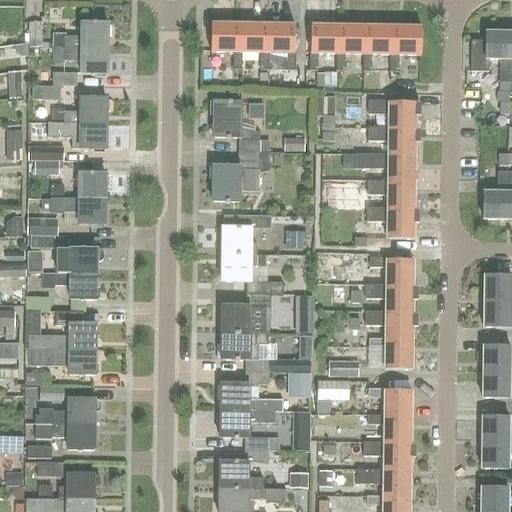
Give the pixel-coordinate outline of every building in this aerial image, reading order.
[(41,48),(41,24),(27,24),(28,49),(41,48)] [(82,25),(82,38),(65,38),(65,35),(51,35),(51,50),(107,50),(107,38),(111,38),(111,28),(107,28),(107,25),(82,25)] [(212,26),(211,54),(233,54),(233,71),(242,71),(242,54),(242,53),(240,53),(240,27),(240,26),(212,26)] [(240,27),(240,53),(242,53),(242,54),(261,54),(260,71),(269,71),(269,55),(269,54),(267,54),(267,27),(267,26),(240,26),(240,27)] [(267,27),(267,54),(269,54),(269,55),(287,55),(287,72),(296,72),(296,55),(295,55),(295,27),(267,26),(267,27)] [(309,56),(309,72),(318,73),(318,56),(336,56),(336,54),(339,54),(339,29),(339,28),(311,28),(310,56),(309,56)] [(336,56),(335,73),(344,73),(344,56),(363,57),(363,54),(366,54),(366,28),(339,28),(339,29),(339,54),(336,54),(336,56)] [(363,57),(363,73),(372,74),(372,57),(390,57),(390,55),(393,55),(393,29),(366,28),(366,54),(363,54),(363,57)] [(390,57),(390,74),(399,74),(399,57),(421,58),(421,29),(393,29),(393,55),(390,55),(390,57)] [(499,92),(510,92),(510,34),(485,34),(485,43),(481,43),(470,42),(470,74),(488,74),(488,61),(500,61),(499,92)] [(64,64),(82,64),(82,76),(107,76),(107,50),(51,50),(51,65),(64,65),(64,64)] [(52,88),(60,88),(76,88),(76,75),(52,74),(52,88)] [(60,88),(52,88),(32,88),(32,102),(60,102),(60,88)] [(80,100),(80,114),(63,113),(63,111),(51,110),(51,126),(106,126),(106,113),(110,113),(110,103),(106,103),(106,100),(80,100)] [(367,116),(387,116),(387,129),(387,132),(414,133),(414,118),(418,118),(418,106),(414,106),(388,105),(388,102),(367,102),(367,116)] [(238,154),(258,155),(258,134),(239,127),(239,103),(212,103),(212,139),(238,139),(238,154)] [(72,140),(72,151),(106,151),(106,126),(51,126),(47,126),(47,140),(72,140)] [(418,133),(414,133),(387,132),(387,129),(367,129),(367,143),(387,143),(387,157),(387,160),(414,160),(414,145),(418,145),(418,133)] [(5,132),(5,147),(21,147),(21,132),(5,132)] [(303,154),(304,141),(283,140),(283,153),(303,154)] [(28,163),(33,163),(58,163),(63,163),(63,150),(28,150),(28,163)] [(238,204),(238,193),(257,193),(258,175),(267,173),(268,155),(258,155),(238,154),(238,168),(211,168),(210,203),(238,204)] [(413,187),(414,160),(387,160),(387,157),(355,157),(355,171),(387,172),(386,183),(386,187),(413,187)] [(58,177),(58,163),(33,163),(33,177),(58,177)] [(508,221),(509,173),(497,173),(496,193),(483,193),(482,220),(508,221)] [(79,201),(105,201),(105,188),(108,188),(109,178),(105,178),(105,175),(80,175),(79,201)] [(366,197),(386,197),(386,210),(386,214),(413,214),(413,187),(386,187),(386,183),(366,183),(366,197)] [(49,186),(49,201),(63,201),(63,200),(63,186),(49,186)] [(79,201),(63,200),(63,201),(49,201),(41,201),(41,214),(50,215),(79,216),(79,226),(104,227),(105,201),(79,201)] [(417,214),(413,214),(386,214),(386,210),(366,210),(366,224),(386,224),(386,241),(413,241),(413,226),(417,226),(417,214)] [(22,239),(22,218),(13,218),(11,220),(11,239),(22,239)] [(221,256),(256,257),(256,247),(249,246),(249,232),(270,232),(270,218),(246,218),(246,230),(222,230),(221,256)] [(27,238),(30,238),(54,238),(57,238),(57,221),(27,220),(27,238)] [(306,251),(306,234),(285,234),(285,250),(306,251)] [(54,238),(30,238),(30,250),(54,250),(54,238)] [(71,250),(71,252),(56,252),(56,275),(97,276),(98,263),(100,263),(102,261),(102,254),(100,250),(71,250)] [(270,297),(282,297),(282,284),(249,283),(249,268),(264,269),(264,258),(256,257),(221,256),(221,283),(245,284),(245,296),(270,297)] [(369,269),(385,270),(385,287),(385,289),(412,290),(412,262),(386,262),(386,260),(369,260),(369,269)] [(0,279),(25,279),(25,268),(0,268),(0,279)] [(53,288),(71,288),(71,301),(97,302),(97,276),(56,275),(56,276),(41,276),(41,290),(53,290),(53,288)] [(511,291),(511,277),(484,277),(484,303),(511,303),(511,291)] [(385,287),(365,286),(365,300),(385,301),(385,314),(385,317),(412,317),(412,302),(416,302),(416,291),(412,291),(412,290),(385,289),(385,287)] [(270,309),(270,297),(245,296),(245,308),(221,308),(221,335),(255,335),(256,325),(249,325),(249,309),(270,309)] [(510,329),(511,315),(511,303),(484,303),(483,329),(510,329)] [(0,328),(14,328),(14,314),(0,313),(0,328)] [(56,313),(56,327),(56,338),(28,338),(28,351),(96,351),(97,325),(84,325),(84,313),(56,313)] [(385,314),(365,313),(365,328),(385,328),(385,341),(385,344),(411,344),(412,330),(416,330),(416,318),(412,318),(412,317),(385,317),(385,314)] [(245,363),(245,373),(269,374),(269,362),(256,362),(257,346),(267,346),(267,335),(255,335),(221,335),(220,362),(245,363)] [(385,341),(368,340),(368,350),(384,350),(384,371),(411,372),(411,344),(385,344),(385,341)] [(0,346),(0,360),(18,360),(19,347),(0,346)] [(483,348),(482,374),(511,374),(511,362),(510,362),(510,348),(483,348)] [(64,365),(70,365),(70,377),(96,377),(96,351),(28,351),(28,368),(64,368),(64,365)] [(309,362),(270,361),(269,362),(269,374),(309,374),(309,362)] [(328,363),(328,378),(357,379),(357,364),(328,363)] [(269,374),(245,373),(245,386),(221,385),(220,413),(273,414),(281,414),(282,402),(249,402),(249,387),(269,387),(269,374)] [(511,374),(482,374),(482,400),(509,400),(510,386),(511,385),(511,374)] [(308,375),(292,375),(292,385),(296,384),(296,394),(308,394),(308,375)] [(348,383),(316,383),(316,402),(348,402),(348,383)] [(63,403),(63,389),(39,388),(39,402),(63,403)] [(368,400),(384,400),(384,418),(384,420),(410,420),(411,393),(384,392),(384,391),(368,390),(368,400)] [(26,411),(26,425),(35,425),(95,426),(95,413),(99,413),(101,411),(101,404),(99,401),(95,401),(69,400),(69,411),(26,411)] [(269,452),(269,453),(280,453),(280,441),(248,440),(248,425),(273,425),(273,414),(220,413),(220,440),(245,440),(244,451),(269,452)] [(367,427),(384,427),(383,444),(383,447),(410,447),(410,420),(384,420),(384,418),(368,417),(367,427)] [(481,444),(511,444),(511,432),(509,433),(509,419),(482,418),(481,444)] [(51,440),(69,440),(68,452),(95,452),(95,426),(35,425),(35,441),(51,441),(51,440)] [(308,434),(291,433),(291,453),(308,453),(308,434)] [(22,439),(0,438),(0,451),(22,452),(22,439)] [(383,447),(383,444),(363,444),(363,458),(383,458),(383,472),(383,474),(410,474),(410,460),(414,460),(414,448),(410,448),(410,447),(383,447)] [(511,444),(481,444),(481,470),(508,471),(508,456),(511,456),(511,444)] [(27,448),(27,460),(51,460),(51,448),(27,448)] [(263,481),(254,481),(248,480),(248,465),(268,466),(269,453),(269,452),(244,451),(244,463),(220,463),(219,490),(263,491),(263,481)] [(37,466),(37,478),(62,478),(62,466),(37,466)] [(383,474),(383,472),(356,471),(356,486),(383,486),(383,499),(383,501),(410,501),(410,474),(383,474)] [(312,487),(312,473),(295,473),(295,487),(312,487)] [(94,477),(94,476),(68,475),(68,489),(58,489),(58,501),(94,502),(94,488),(98,488),(100,486),(100,479),(98,477),(94,477)] [(479,511),(507,511),(508,490),(480,489),(479,511)] [(252,511),(253,503),(265,503),(265,505),(284,505),(284,492),(263,491),(219,490),(218,511),(252,511)] [(366,508),(383,508),(382,511),(409,511),(410,501),(383,501),(383,499),(367,499),(366,508)] [(94,511),(94,502),(58,501),(51,501),(38,501),(38,502),(25,501),(25,511),(94,511)] [(318,502),(317,511),(327,511),(328,502),(318,502)]
